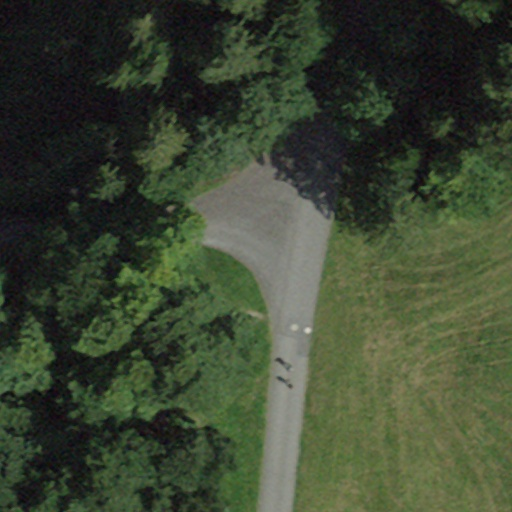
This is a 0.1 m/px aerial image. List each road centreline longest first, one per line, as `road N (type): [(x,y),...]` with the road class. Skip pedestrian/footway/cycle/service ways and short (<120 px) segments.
road 1 (unclassified): [(272,511),(313,199),(366,0)]
road 2 (track): [(0,244),(313,199)]
